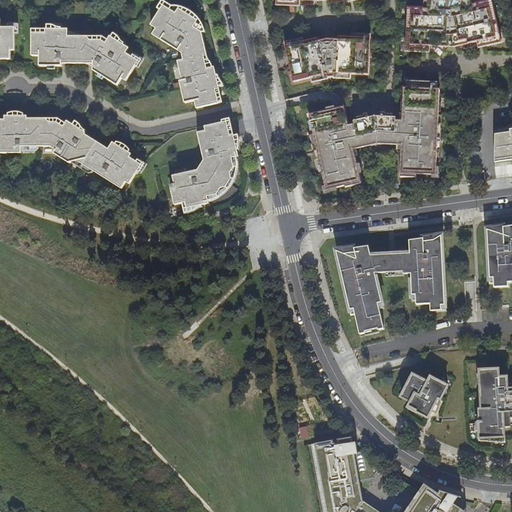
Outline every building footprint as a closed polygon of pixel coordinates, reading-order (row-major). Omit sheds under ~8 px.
[(433,47),(451,48),(451,41),(463,40),(465,47),(482,43),(481,40),(485,39),(487,48),(506,44),(503,30),(498,31),(495,18),(499,17),(496,2),(476,6),(474,0),(428,0),(428,2),(432,2),(432,10),(411,10),(411,25),(416,25),(415,39),(410,39),(410,53),(429,53),(429,45),(433,45),(433,47)] [(163,5),(151,25),(156,28),(152,34),(182,53),(183,60),(178,61),(182,80),(179,81),(185,103),(194,101),(196,108),(219,103),(215,90),(219,89),(216,74),(214,67),(207,69),(204,56),(207,55),(202,32),(193,27),(197,20),(194,18),(179,9),(176,13),(163,5)] [(0,58),(10,59),(10,50),(14,50),(14,27),(1,27),(1,24),(0,23),(0,58)] [(31,33),(32,55),(39,56),(39,66),(62,66),(62,63),(66,63),(90,63),(93,64),(93,70),(117,85),(121,78),(126,81),(138,61),(125,53),(128,48),(110,36),(106,43),(101,40),(90,40),(86,36),(68,36),(68,29),(46,29),(46,33),(31,33)] [(284,41),(293,81),(326,73),(327,77),(334,76),(334,73),(368,74),(369,50),(365,50),(365,46),(369,46),(370,34),(351,33),(351,39),(332,39),(332,41),(323,42),(322,40),(304,44),(302,37),(284,41)] [(348,125),(344,109),(344,106),(309,115),(326,190),(345,185),(345,187),(361,183),(353,149),(377,144),(401,145),(400,176),(417,177),(417,173),(436,174),(440,89),(437,88),(437,81),(406,80),(406,87),(404,87),(402,120),(375,119),(348,125)] [(129,184),(141,165),(129,157),(131,154),(117,145),(113,142),(108,149),(85,134),(86,132),(75,126),(67,121),(63,126),(57,122),(50,122),(46,118),(27,118),(27,116),(18,116),(5,116),(5,119),(0,119),(0,152),(21,153),(21,146),(50,146),(56,150),(54,153),(68,162),(77,160),(121,188),(125,181),(129,184)] [(170,185),(174,205),(185,202),(187,208),(204,205),(209,203),(207,196),(217,194),(221,188),(226,187),(231,178),(230,173),(234,167),(232,158),(238,156),(236,145),(230,121),(197,128),(203,158),(207,157),(209,162),(201,174),(196,175),(195,171),(173,176),(174,184),(170,185)] [(511,128),(495,131),(494,161),(511,159),(511,128)] [(198,170),(195,171),(196,175),(201,174),(209,162),(207,157),(203,158),(204,160),(198,170)] [(511,225),(487,229),(490,283),(494,283),(494,287),(509,286),(508,282),(511,281),(511,225)] [(430,310),(445,310),(442,235),(409,239),(410,253),(371,254),(369,245),(334,250),(349,309),(352,308),(354,313),(359,334),(365,332),(366,334),(379,332),(379,329),(384,328),(379,308),(383,307),(375,272),(403,271),(403,274),(410,273),(412,300),(416,300),(416,304),(430,303),(430,310)] [(511,382),(507,383),(507,376),(499,377),(498,368),(479,369),(481,408),(478,408),(479,422),(476,422),(476,430),(479,430),(479,440),(504,441),(504,426),(511,426),(510,424),(511,423),(511,382)] [(428,382),(412,374),(401,396),(411,401),(409,405),(417,410),(416,411),(428,417),(431,410),(432,409),(438,398),(440,399),(447,385),(430,376),(428,382)] [(438,398),(432,409),(431,410),(435,412),(440,399),(438,398)] [(379,511),(362,500),(359,482),(372,479),(380,467),(361,451),(354,452),(351,437),(337,439),(337,442),(333,443),(332,440),(314,443),(326,511),(379,511)] [(453,503),(458,496),(456,495),(440,490),(438,493),(425,484),(406,511),(465,511),(466,511),(453,503)]
